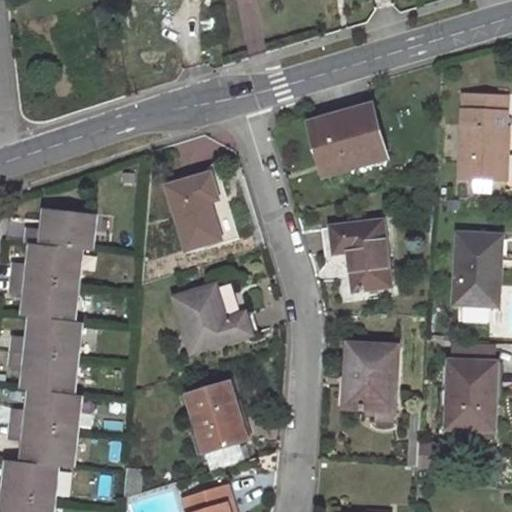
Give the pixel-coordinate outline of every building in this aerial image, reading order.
[(508,99),(465,97),(462,178),(507,180),(509,151),(510,129),(507,129),(508,99)] [(372,107),(315,125),(323,151),(330,174),(387,157),(372,107)] [(212,175),(170,188),(190,251),(223,239),(216,217),(211,202),(219,200),(212,175)] [(99,215),(48,210),(46,229),(29,228),(27,245),(34,245),(85,251),(95,252),(99,215)] [(384,222),(333,229),(336,253),(350,252),(354,273),(357,291),(392,286),(384,222)] [(336,253),(333,229),(324,231),(327,254),(336,253)] [(503,238),(461,236),(457,306),(497,307),(498,277),(501,277),(503,238)] [(81,286),(85,251),(34,245),(31,265),(15,263),(13,279),(81,286)] [(78,322),(81,286),(13,279),(12,295),(28,296),(25,316),(33,317),(78,322)] [(217,287),(177,298),(194,354),(253,336),(250,325),(247,315),(227,321),(217,287)] [(460,308),(460,323),(494,323),(494,308),(460,308)] [(83,323),(78,322),(33,317),(30,338),(15,336),(13,353),(80,360),(83,323)] [(399,347),(352,344),(350,378),(357,379),(356,409),(397,410),(399,347)] [(76,395),(80,360),(13,353),(12,367),(27,369),(25,389),(32,390),(76,395)] [(499,365),(453,363),(450,428),(496,431),(497,394),(499,365)] [(357,379),(350,378),(349,408),(356,409),(357,379)] [(231,384),(191,396),(208,454),(248,442),(240,412),(231,384)] [(84,396),(76,395),(32,390),(30,410),(14,409),(12,426),(79,433),(84,396)] [(415,411),(413,439),(420,439),(422,412),(415,411)] [(76,469),(79,433),(12,426),(11,441),(27,443),(25,463),(61,467),(76,469)] [(413,439),(411,467),(419,467),(420,439),(413,439)] [(244,461),(241,448),(208,456),(211,469),(244,461)] [(0,497),(57,503),(61,467),(25,463),(9,461),(7,481),(0,480),(0,497)] [(228,488),(184,501),(187,511),(229,511),(228,507),(233,505),(228,488)] [(56,511),(57,503),(0,497),(0,511),(56,511)]
